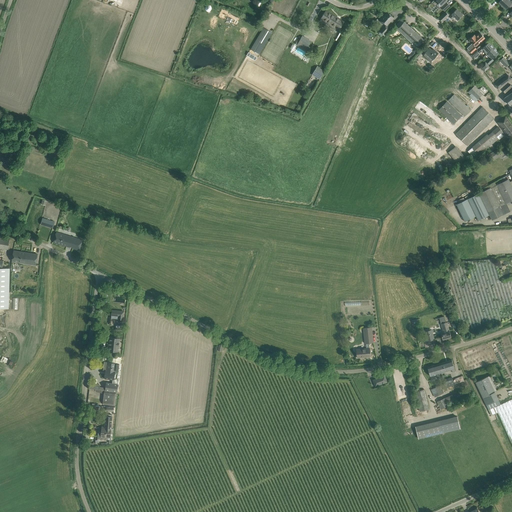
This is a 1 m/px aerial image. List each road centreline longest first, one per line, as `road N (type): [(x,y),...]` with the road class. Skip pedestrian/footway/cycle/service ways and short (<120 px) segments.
road 1 (unclassified): [(511,329),(371,369),(320,371),(270,358),(98,275)]
road 2 (unclassified): [(89,511),(76,452),(98,275)]
road 3 (unclassified): [(511,114),(452,40),(405,0)]
